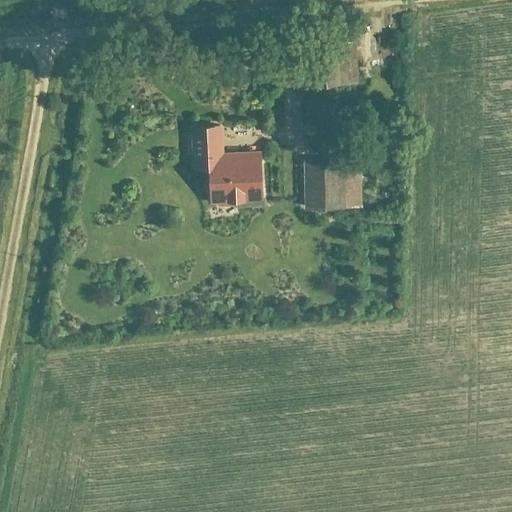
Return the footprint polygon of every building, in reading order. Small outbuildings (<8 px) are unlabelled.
[(300,44),(302,91),(360,88),(357,40),(300,44)] [(315,106),(317,129),(342,127),(340,103),(315,106)] [(189,126),(192,171),(224,169),(221,124),(189,126)] [(305,166),(306,209),(358,207),(356,164),(305,166)] [(214,171),(214,206),(266,206),(266,172),(214,171)]
